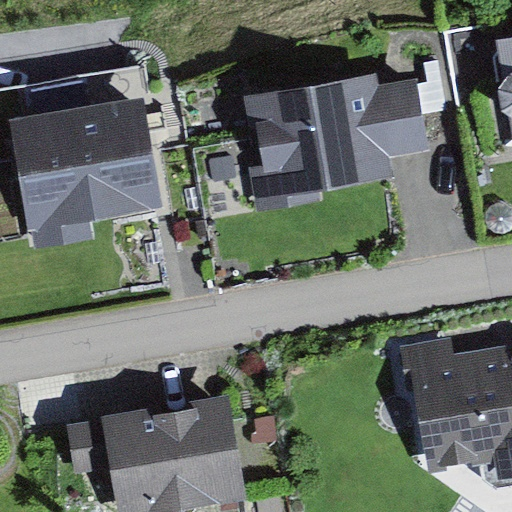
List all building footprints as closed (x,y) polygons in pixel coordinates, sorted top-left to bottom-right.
[(511,43),(495,46),(502,92),(498,98),(502,117),(511,122),(511,43)] [(378,79),(243,101),(260,207),(391,185),(387,159),(428,152),(417,85),(380,91),(378,79)] [(146,104),(12,127),(34,255),(93,245),(90,227),(165,215),(146,104)] [(232,154),(209,157),(213,180),(236,177),(232,154)] [(453,340),(398,347),(403,382),(414,380),(428,476),(500,466),(503,487),(511,485),(511,351),(456,360),(453,340)] [(228,402),(67,429),(76,477),(113,471),(119,511),(201,511),(245,505),(228,402)] [(251,432),(252,442),(277,440),(275,415),(255,416),(256,431),(251,432)]
